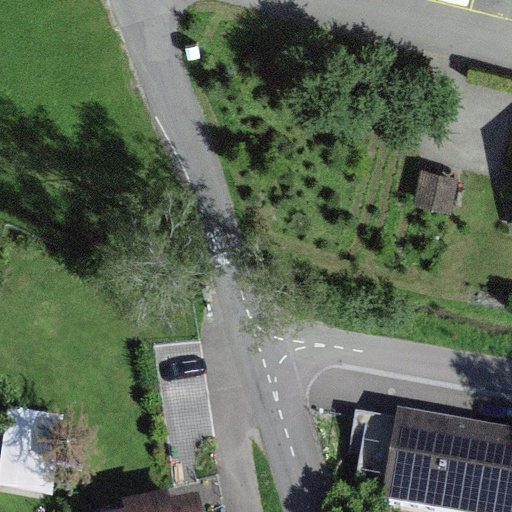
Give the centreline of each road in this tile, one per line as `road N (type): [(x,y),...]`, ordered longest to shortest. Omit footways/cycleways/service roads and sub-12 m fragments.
road 1 (residential): [(309,511),(277,399),(276,349),(248,310),(143,0)]
road 2 (residential): [(275,0),(511,62)]
